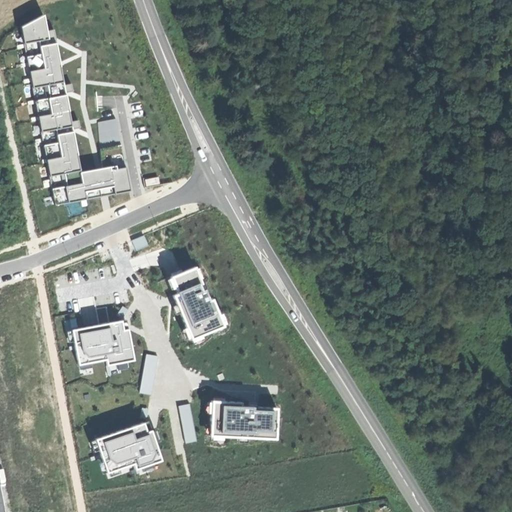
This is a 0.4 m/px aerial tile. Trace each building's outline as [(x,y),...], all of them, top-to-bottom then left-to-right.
[(23,44),(16,45),(17,49),(24,47),(27,62),(20,64),(20,67),(27,66),(30,78),(23,80),(23,83),(30,82),(34,100),(27,101),(28,105),(34,103),(37,117),(30,118),(31,121),(38,120),(41,138),(34,140),(35,143),(42,142),(45,159),(42,160),(42,163),(46,162),(49,180),(42,181),(44,187),(50,186),(54,205),(80,200),(82,206),(86,205),(85,199),(107,195),(129,191),(128,186),(116,119),(98,122),(102,171),(101,172),(99,172),(95,173),(96,176),(81,179),(81,177),(75,145),(72,131),(71,126),(67,107),(68,107),(65,94),(64,89),(59,64),(55,43),(54,38),(47,39),(46,35),(43,15),(20,27),(23,44)] [(144,235),(133,239),(136,249),(147,245),(144,235)] [(191,266),(166,276),(173,293),(169,294),(173,304),(187,336),(219,323),(208,298),(205,299),(191,266)] [(107,306),(97,307),(99,321),(109,320),(107,306)] [(117,320),(69,329),(75,362),(102,357),(104,363),(131,358),(125,328),(119,329),(117,320)] [(208,400),(206,434),(271,437),(272,407),(237,406),(237,401),(208,400)] [(190,402),(178,405),(186,442),(197,440),(190,402)] [(144,420),(91,439),(103,471),(129,462),(131,468),(158,458),(144,420)]
